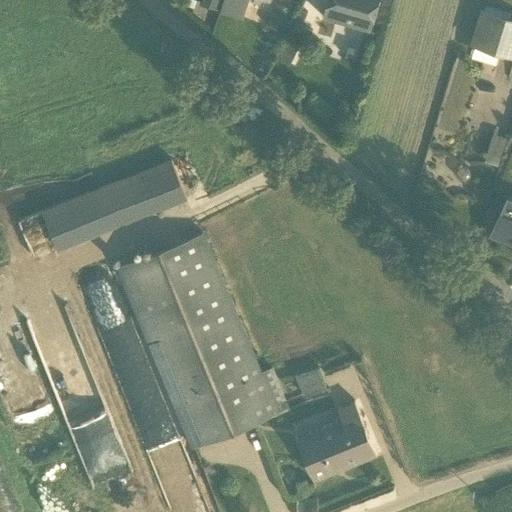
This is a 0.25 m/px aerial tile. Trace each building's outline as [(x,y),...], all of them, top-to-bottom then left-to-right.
[(207,7),(217,10),(220,0),(200,0),(200,1),(196,0),(181,0),(181,4),(192,8),(191,12),(203,21),(207,7)] [(222,0),(219,10),(265,27),(266,25),(281,31),(291,9),(276,2),(267,21),(244,13),(248,0),(222,0)] [(326,0),(322,17),(369,30),(377,0),(326,0)] [(305,11),(300,9),(291,29),(308,36),(311,29),(300,25),(305,11)] [(498,52),(511,56),(511,19),(508,18),(507,21),(481,13),(472,45),(473,45),(471,56),(494,63),(498,52)] [(300,41),(286,34),(274,58),(291,67),(300,50),(296,48),(300,41)] [(256,53),(242,44),(233,57),(247,67),(256,53)] [(506,137),(492,133),(483,161),(497,165),(506,137)] [(511,178),(511,159),(507,158),(500,180),(511,183),(511,178)] [(57,251),(186,198),(170,159),(40,212),(57,251)] [(511,196),(506,194),(489,234),(511,243),(511,196)] [(258,374),(202,232),(116,266),(189,450),(288,411),(271,369),(258,374)] [(5,357),(19,420),(48,414),(34,351),(5,357)] [(90,489),(130,474),(89,367),(49,382),(90,489)] [(294,376),(303,398),(326,390),(317,367),(294,376)] [(376,455),(353,400),(337,408),(341,418),(297,437),(313,481),(376,455)]
